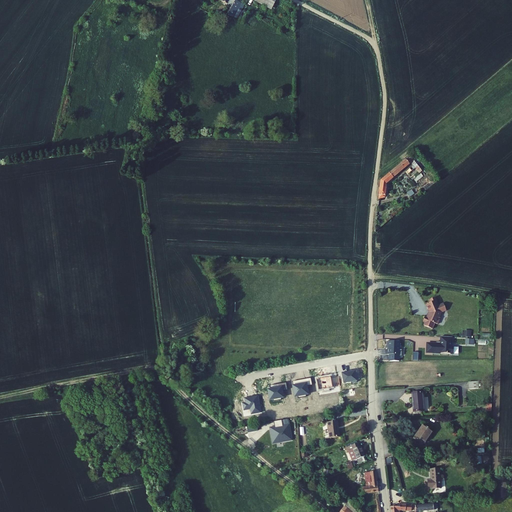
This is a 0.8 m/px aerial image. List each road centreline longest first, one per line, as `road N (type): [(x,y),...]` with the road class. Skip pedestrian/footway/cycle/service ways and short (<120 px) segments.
road 1 (unclassified): [(292,0),(364,36),(377,53),(384,109),(370,217),(371,348)]
road 2 (unclassified): [(0,397),(158,370),(328,511)]
road 3 (residential): [(385,511),(371,348)]
road 4 (track): [(370,275),(511,297)]
